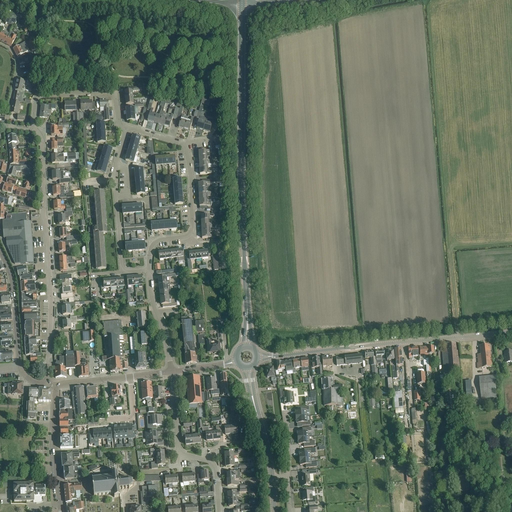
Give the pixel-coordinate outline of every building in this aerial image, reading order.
[(0,41),(4,43),(8,36),(9,34),(5,32),(4,34),(1,33),(0,35),(0,41)] [(11,38),(8,36),(4,43),(11,47),(16,38),(16,36),(13,35),(11,38)] [(17,46),(13,49),(17,57),(22,54),(20,50),(23,49),(21,45),(17,46)] [(18,58),(20,65),(24,63),(28,62),(27,56),(29,56),(28,54),(27,54),(23,55),(23,56),(18,58)] [(24,84),(25,84),(25,81),(17,79),(15,90),(22,92),(24,84)] [(125,98),(133,98),(133,92),(134,92),(134,91),(142,90),(142,87),(128,88),(128,91),(125,92),(125,98)] [(13,100),(30,104),(31,100),(22,98),(23,93),(15,91),(13,100)] [(100,101),(100,106),(100,107),(105,107),(105,118),(104,118),(104,121),(110,121),(110,118),(109,118),(108,100),(104,100),(103,100),(103,101),(100,101)] [(10,113),(17,114),(20,103),(13,101),(10,113)] [(95,110),(95,108),(95,103),(91,103),(91,101),(81,102),(81,110),(92,110),(95,110)] [(76,111),(76,107),(76,102),(65,102),(65,107),(65,111),(76,111)] [(47,118),(47,116),(48,110),(51,111),(51,107),(52,105),(48,104),(48,106),(41,105),(40,117),(47,118)] [(200,108),(199,111),(197,118),(199,119),(197,128),(203,130),(206,119),(200,117),(202,109),(200,108)] [(155,115),(153,122),(159,124),(162,112),(160,111),(159,116),(155,115)] [(213,121),(206,119),(203,130),(209,132),(212,123),(215,124),(217,116),(218,115),(218,114),(215,113),(213,121)] [(170,119),(166,118),(164,126),(170,127),(174,115),(171,114),(170,119)] [(186,120),(184,128),(190,130),(194,118),(191,117),(190,122),(186,120)] [(63,132),(61,132),(61,128),(57,128),(57,127),(51,127),(51,136),(64,135),(63,132)] [(10,149),(15,149),(14,143),(17,143),(16,135),(8,136),(9,144),(10,149)] [(133,136),(131,142),(138,144),(140,138),(133,136)] [(52,150),(57,150),(57,147),(63,147),(63,138),(57,139),(57,143),(51,143),(52,150)] [(131,142),(129,148),(137,151),(138,144),(131,142)] [(103,153),(110,155),(112,149),(104,147),(103,153)] [(137,151),(129,148),(127,155),(135,157),(137,151)] [(15,150),(10,151),(10,160),(10,165),(15,165),(19,164),(19,161),(19,157),(18,157),(18,155),(20,155),(19,150),(16,150),(15,150)] [(52,164),(57,164),(59,164),(59,163),(67,163),(67,160),(76,160),(75,153),(63,154),(63,156),(59,156),(52,156),(52,164)] [(110,155),(103,153),(101,159),(108,162),(110,155)] [(135,157),(127,155),(126,161),(133,163),(135,157)] [(101,159),(99,166),(107,168),(108,162),(101,159)] [(28,170),(28,166),(10,165),(8,175),(15,177),(16,174),(20,174),(20,172),(21,172),(21,170),(28,170)] [(107,168),(99,166),(96,165),(94,171),(105,174),(107,168)] [(52,180),(57,180),(59,180),(59,179),(63,179),(63,175),(59,175),(59,172),(52,172),(52,180)] [(18,181),(8,177),(6,183),(16,186),(18,181)] [(27,191),(22,190),(10,185),(5,184),(2,191),(7,192),(12,193),(13,190),(17,191),(16,195),(25,198),(27,191)] [(56,187),(53,188),(53,196),(58,195),(60,195),(64,195),(64,191),(64,187),(60,187),(60,184),(56,184),(56,187)] [(1,195),(0,197),(0,203),(4,204),(8,205),(8,204),(11,205),(13,197),(6,195),(6,197),(5,197),(1,195)] [(54,210),(59,210),(61,210),(61,209),(65,209),(65,206),(61,206),(60,201),(54,202),(54,210)] [(69,220),(69,217),(73,217),(72,212),(65,212),(65,215),(59,216),(58,217),(58,219),(59,219),(59,224),(65,224),(65,221),(69,220)] [(11,220),(2,221),(4,238),(6,238),(7,246),(15,264),(33,263),(31,222),(26,222),(26,214),(21,214),(11,214),(11,220)] [(103,234),(107,233),(107,231),(106,226),(98,227),(88,228),(88,232),(94,232),(94,234),(93,234),(93,235),(103,234)] [(60,238),(65,238),(66,238),(66,237),(70,237),(70,234),(66,234),(66,229),(60,230),(60,238)] [(72,243),(71,241),(71,240),(65,241),(65,244),(59,244),(59,245),(58,246),(58,247),(59,248),(59,252),(64,252),(65,252),(65,249),(69,249),(69,245),(69,244),(72,243)] [(104,262),(104,260),(95,260),(95,263),(97,263),(97,267),(96,267),(96,270),(106,269),(106,268),(105,268),(105,266),(105,262),(104,262)] [(20,276),(27,274),(26,267),(17,268),(19,276),(20,276)] [(27,274),(20,276),(21,281),(33,280),(32,277),(35,276),(35,275),(34,273),(27,274)] [(62,288),(69,288),(69,280),(71,280),(71,276),(60,277),(60,281),(62,281),(62,288)] [(141,276),(134,277),(135,286),(139,285),(139,288),(142,287),(141,276)] [(110,287),(110,280),(109,279),(106,279),(106,280),(103,280),(104,283),(101,283),(101,289),(102,289),(101,288),(104,288),(104,290),(110,290),(110,287)] [(21,293),(36,292),(34,281),(21,282),(21,293)] [(69,288),(62,288),(63,295),(61,295),(62,299),(73,299),(72,295),(70,295),(69,288)] [(1,303),(11,302),(10,293),(1,294),(1,298),(0,297),(0,300),(1,301),(1,303)] [(22,302),(35,301),(35,300),(37,300),(37,293),(36,293),(21,294),(22,302)] [(171,297),(161,298),(161,305),(162,305),(163,308),(177,306),(177,303),(169,304),(169,300),(171,300),(171,297)] [(75,303),(73,303),(68,304),(68,307),(62,307),(63,315),(70,315),(70,308),(75,308),(75,303)] [(11,308),(0,308),(0,321),(0,322),(4,321),(7,321),(11,320),(12,320),(12,313),(11,313),(11,308)] [(138,328),(141,328),(146,328),(145,313),(137,314),(138,328)] [(31,314),(22,314),(24,314),(24,321),(36,320),(36,324),(35,324),(35,327),(40,327),(40,320),(37,320),(36,314),(31,314)] [(85,318),(77,319),(76,317),(70,318),(70,321),(63,321),(64,329),(71,328),(71,324),(77,323),(77,321),(85,321),(85,318)] [(181,321),(186,364),(196,363),(191,320),(186,321),(186,317),(181,318),(182,321),(181,321)] [(114,360),(115,372),(122,371),(122,369),(127,369),(127,364),(122,365),(121,359),(120,359),(120,358),(123,358),(123,350),(126,350),(125,344),(124,344),(123,336),(122,336),(121,321),(102,323),(105,350),(106,350),(107,357),(116,356),(116,359),(114,360)] [(24,322),(25,337),(35,337),(35,322),(24,322)] [(1,332),(7,331),(12,331),(11,323),(0,324),(1,332)] [(203,323),(195,324),(196,334),(199,334),(199,335),(198,335),(199,345),(205,344),(203,334),(204,333),(203,323)] [(89,332),(83,333),(83,338),(89,337),(89,341),(94,341),(93,331),(89,332)] [(135,365),(136,370),(150,369),(149,362),(146,363),(145,355),(149,355),(148,333),(143,333),(136,334),(136,333),(132,333),(135,365)] [(5,347),(9,347),(8,345),(11,345),(11,343),(10,343),(10,342),(12,341),(12,338),(8,338),(7,335),(0,335),(0,339),(1,339),(2,342),(0,343),(1,346),(5,346),(5,347)] [(25,346),(36,345),(35,341),(40,340),(40,337),(35,337),(25,338),(25,346)] [(218,342),(217,342),(215,342),(216,345),(211,346),(210,341),(207,341),(208,353),(220,352),(219,342),(218,342)] [(444,370),(448,369),(459,368),(458,351),(456,351),(455,343),(446,344),(447,352),(442,352),(444,370)] [(36,345),(25,346),(26,356),(33,355),(34,355),(33,354),(33,345),(36,345)] [(477,363),(478,368),(492,367),(490,345),(480,346),(481,354),(477,355),(479,363),(477,363)] [(423,361),(424,366),(428,366),(429,373),(435,373),(434,365),(435,365),(434,358),(426,359),(425,356),(428,355),(428,354),(434,354),(433,346),(420,348),(420,353),(420,356),(420,361),(423,361)] [(418,356),(418,352),(418,347),(408,348),(409,357),(418,356)] [(395,349),(395,354),(396,367),(392,367),(393,379),(397,379),(397,372),(398,372),(398,367),(402,366),(401,348),(395,349)] [(9,359),(13,358),(12,351),(6,352),(6,349),(0,349),(0,357),(0,361),(6,360),(6,361),(9,360),(9,359)] [(110,373),(115,372),(114,360),(116,359),(116,356),(107,357),(106,350),(105,350),(106,356),(106,360),(109,360),(110,368),(110,373)] [(375,351),(376,356),(376,362),(377,362),(378,368),(379,368),(378,360),(385,360),(384,350),(375,351)] [(376,369),(375,366),(376,366),(375,357),(374,357),(373,351),(365,352),(365,357),(365,358),(370,358),(372,376),(377,376),(377,369),(376,369)] [(74,356),(75,366),(78,366),(78,373),(78,378),(89,377),(89,372),(88,366),(80,366),(79,353),(74,353),(74,356)] [(75,366),(74,356),(66,357),(66,356),(66,357),(65,357),(65,355),(64,355),(64,354),(60,355),(60,357),(59,357),(60,361),(56,362),(56,364),(55,364),(55,368),(55,378),(66,378),(66,369),(75,369),(75,366)] [(336,358),(337,366),(362,363),(361,355),(336,358)] [(323,373),(326,373),(326,366),(332,365),(332,357),(322,358),(323,373)] [(311,362),(312,369),(319,368),(319,372),(322,372),(321,363),(320,363),(319,358),(312,359),(313,362),(311,362)] [(301,360),(291,361),(292,369),(293,368),(293,373),(296,373),(296,368),(297,371),(299,371),(299,368),(301,368),(301,360)] [(291,361),(283,362),(284,367),(286,367),(287,369),(292,369),(291,361)] [(284,367),(283,362),(276,363),(277,371),(282,370),(282,376),(285,376),(284,367)] [(273,385),(276,384),(275,374),(274,374),(273,368),(266,369),(267,378),(271,377),(272,381),(273,385)] [(425,378),(426,378),(425,368),(417,368),(418,384),(424,384),(424,383),(426,383),(425,378)] [(496,381),(496,380),(495,375),(479,376),(481,400),(497,398),(496,383),(498,383),(498,381),(496,381)] [(187,388),(200,387),(200,381),(199,376),(186,377),(187,388)] [(208,391),(211,391),(211,395),(219,394),(219,390),(217,390),(216,385),(215,385),(215,378),(207,379),(207,384),(208,391)] [(324,406),(344,405),(342,385),(333,386),(332,380),(323,381),(323,390),(324,390),(324,406)] [(474,419),(472,381),(466,381),(468,419),(474,419)] [(0,395),(8,396),(8,383),(0,382),(0,395)] [(152,393),(152,388),(151,382),(141,383),(143,400),(146,400),(148,413),(154,413),(153,409),(153,404),(154,404),(153,399),(152,399),(152,393)] [(8,397),(24,397),(24,383),(8,383),(8,396),(8,397)] [(85,387),(86,392),(86,399),(94,399),(95,401),(95,402),(99,401),(99,398),(98,398),(97,386),(90,387),(85,387)] [(118,396),(121,396),(120,386),(112,387),(113,388),(111,388),(112,398),(118,398),(118,396)] [(75,421),(75,426),(88,425),(84,387),(73,388),(74,394),(72,394),(72,402),(73,410),(74,410),(75,421)] [(200,387),(187,388),(189,405),(201,404),(200,387)] [(152,388),(152,393),(154,392),(155,400),(162,399),(162,388),(152,388)] [(285,405),(292,404),(292,403),(294,403),(293,392),(289,392),(289,393),(285,393),(284,388),(279,389),(280,395),(284,395),(285,405)] [(38,402),(50,402),(51,402),(51,390),(39,389),(39,390),(29,389),(29,401),(30,401),(29,403),(27,403),(26,415),(28,415),(28,419),(36,419),(36,414),(34,414),(35,401),(38,401),(38,402)] [(393,390),(393,393),(395,409),(403,408),(402,392),(400,392),(400,389),(393,390)] [(60,411),(69,411),(69,410),(69,406),(69,401),(70,401),(60,401),(60,410),(60,411)] [(295,414),(296,417),(306,416),(306,411),(309,410),(309,407),(300,407),(301,411),(295,411),(295,414)] [(411,409),(413,425),(418,424),(418,420),(423,420),(423,412),(419,413),(419,408),(411,409)] [(60,411),(60,421),(73,421),(72,410),(69,411),(60,411)] [(154,413),(148,413),(147,413),(148,422),(152,421),(153,426),(162,425),(161,416),(154,416),(154,413)] [(306,416),(296,417),(296,421),(296,423),(302,423),(302,426),(310,425),(310,422),(307,422),(306,416)] [(132,425),(127,425),(128,439),(129,439),(133,439),(135,438),(134,431),(136,430),(136,426),(132,426),(132,425)] [(216,432),(213,433),(213,440),(220,439),(219,432),(222,432),(222,426),(216,426),(216,432)] [(207,441),(213,440),(213,433),(209,433),(209,427),(202,428),(203,434),(206,434),(207,441)] [(297,435),(298,438),(308,437),(308,432),(311,431),(311,428),(302,428),(302,432),(297,432),(297,435)] [(93,433),(90,433),(90,444),(98,444),(97,430),(93,430),(93,433)] [(146,439),(157,438),(156,435),(163,435),(162,430),(156,430),(156,432),(146,433),(146,439)] [(193,444),(192,436),(186,437),(185,433),(182,434),(182,441),(185,440),(186,445),(193,444)] [(192,436),(193,444),(201,443),(200,435),(192,436)] [(60,449),(73,448),(72,436),(60,436),(60,449)] [(309,441),(308,437),(298,438),(298,442),(298,444),(304,444),(304,447),(315,446),(314,441),(309,441)] [(299,456),(300,459),(310,458),(310,454),(316,453),(315,448),(304,449),(304,453),(299,453),(299,456)] [(157,459),(165,458),(164,451),(157,452),(157,449),(150,449),(151,455),(157,455),(157,459)] [(64,467),(73,467),(72,458),(80,457),(79,454),(61,455),(62,468),(64,467)] [(165,458),(157,459),(157,463),(151,463),(151,469),(158,469),(158,465),(165,465),(165,458)] [(311,462),(310,458),(300,459),(300,463),(300,465),(306,465),(306,468),(317,467),(316,462),(311,462)] [(78,474),(78,471),(77,471),(77,466),(73,467),(64,467),(65,480),(74,479),(80,478),(79,473),(78,474)] [(227,480),(234,480),(240,479),(240,470),(233,471),(233,473),(226,473),(227,480)] [(197,475),(198,484),(204,483),(204,480),(208,480),(208,471),(201,472),(201,475),(197,475)] [(129,489),(130,489),(129,488),(133,485),(133,486),(134,485),(133,485),(132,481),(133,480),(132,480),(128,479),(128,478),(128,479),(118,479),(118,473),(118,472),(117,472),(112,473),(112,472),(112,473),(111,473),(111,474),(112,473),(112,476),(93,478),(93,477),(92,477),(93,483),(92,483),(92,484),(93,484),(93,490),(92,490),(93,491),(94,491),(94,496),(95,496),(95,495),(114,494),(114,496),(113,496),(114,497),(114,498),(115,498),(115,497),(119,496),(120,497),(120,496),(121,496),(120,496),(119,490),(120,490),(119,489),(129,488),(129,489)] [(302,486),(307,486),(310,485),(309,475),(301,476),(302,486)] [(14,484),(14,502),(34,502),(34,501),(36,501),(36,504),(37,504),(40,503),(43,502),(43,497),(41,497),(41,496),(45,496),(45,486),(36,486),(36,487),(34,487),(34,483),(14,484)] [(71,499),(77,499),(78,498),(79,497),(80,496),(80,494),(82,494),(81,484),(64,485),(66,503),(72,502),(71,499)] [(158,497),(157,486),(142,487),(142,495),(141,495),(142,505),(149,505),(149,501),(153,500),(153,497),(158,497)] [(307,501),(308,501),(308,503),(315,503),(315,497),(312,497),(312,492),(315,492),(314,488),(309,488),(310,492),(303,492),(303,501),(307,500),(307,501)] [(67,511),(76,511),(76,510),(84,509),(83,502),(67,504),(67,511)]
